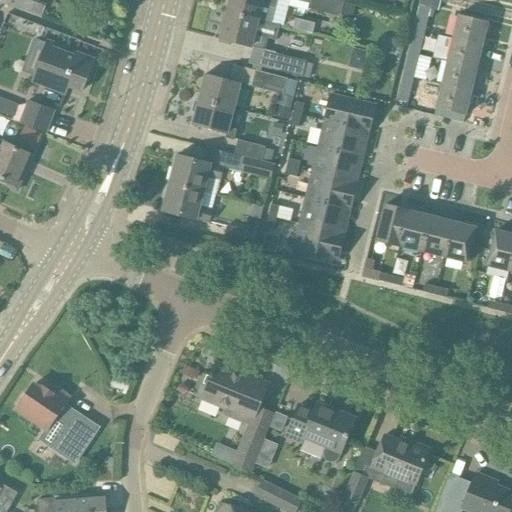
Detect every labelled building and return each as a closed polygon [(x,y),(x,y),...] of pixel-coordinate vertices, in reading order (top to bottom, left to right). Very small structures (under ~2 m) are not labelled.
[(17,0),(12,0),(11,6),(22,10),(25,3),(17,0)] [(231,0),(228,14),(280,26),(272,24),(278,0),(231,0)] [(344,2),(336,0),(289,0),(309,5),(308,9),(340,17),(341,15),(344,3),(344,2)] [(436,0),(421,0),(414,30),(425,32),(429,17),(434,18),(435,11),(439,12),(441,1),(436,0)] [(341,15),(345,16),(352,18),(355,6),(348,4),(344,3),(341,15)] [(276,40),(280,26),(228,14),(221,40),(252,48),(253,47),(266,51),(269,39),(276,40)] [(459,16),(453,39),(482,46),(488,23),(459,16)] [(409,53),(420,56),(425,32),(414,30),(409,53)] [(453,39),(448,62),(477,69),(482,46),(453,39)] [(83,92),(94,62),(76,55),(74,58),(50,49),(51,45),(36,40),(28,61),(36,63),(31,76),(50,83),(48,89),(62,94),(65,85),(83,92)] [(391,43),(389,51),(401,54),(403,46),(391,43)] [(403,76),(414,79),(420,56),(409,53),(403,76)] [(307,62),(276,54),(272,70),(303,78),(307,62)] [(448,62),(442,85),(471,92),(477,69),(448,62)] [(230,80),(251,82),(253,68),(231,66),(230,80)] [(256,70),(251,87),(280,95),(284,96),(288,79),(256,70)] [(206,75),(199,101),(234,110),(241,84),(206,75)] [(403,76),(397,100),(408,102),(414,79),(403,76)] [(280,95),(274,117),(288,120),(298,82),(288,79),(284,96),(283,95),(280,95)] [(471,92),(442,85),(436,109),(465,116),(471,92)] [(329,102),(324,122),(369,132),(375,106),(331,95),(329,102)] [(192,112),(195,113),(192,126),(227,135),(226,139),(235,141),(238,131),(230,129),(234,110),(199,101),(198,102),(195,101),(192,112)] [(54,112),(28,102),(20,124),(46,134),(54,112)] [(304,104),(297,102),(294,114),(302,115),(304,104)] [(291,126),(299,128),(302,115),(294,114),(291,126)] [(369,132),(324,122),(318,147),(363,158),(369,132)] [(275,123),(273,133),(281,135),(284,125),(275,123)] [(30,129),(23,145),(35,151),(43,135),(30,129)] [(245,158),(271,165),(274,151),(265,149),(265,148),(238,141),(234,156),(245,158)] [(0,179),(10,183),(8,188),(17,192),(25,174),(21,172),(29,155),(4,144),(4,145),(0,142),(0,179)] [(363,158),(318,147),(312,173),(356,184),(363,158)] [(170,185),(203,193),(207,177),(220,180),(223,168),(177,156),(170,185)] [(242,172),(271,179),(274,165),(271,165),(245,158),(242,172)] [(301,162),(290,159),(288,167),(299,170),(301,162)] [(299,170),(288,167),(286,174),(298,177),(299,170)] [(350,210),(356,184),(312,173),(306,199),(350,210)] [(203,193),(170,185),(163,212),(209,224),(212,211),(199,208),(203,193)] [(344,235),(350,210),(306,199),(300,224),(344,235)] [(277,219),(279,207),(272,206),(269,217),(277,219)] [(400,246),(408,211),(385,206),(376,241),(400,246)] [(408,211),(400,246),(422,252),(430,217),(408,211)] [(269,217),(266,228),(274,230),(277,219),(269,217)] [(430,217),(422,252),(444,257),(453,223),(430,217)] [(453,223),(444,257),(467,263),(476,228),(453,223)] [(300,224),(293,251),(337,262),(344,235),(300,224)] [(257,234),(228,227),(224,242),(253,249),(257,234)] [(510,271),(511,264),(511,234),(496,231),(487,266),(510,271)] [(390,284),(392,276),(380,274),(379,281),(390,284)] [(392,276),(390,284),(402,287),(404,279),(392,276)] [(425,285),(423,292),(434,295),(436,287),(425,285)] [(436,287),(434,295),(446,298),(448,290),(436,287)] [(490,301),(488,309),(489,309),(500,312),(502,304),(490,301)] [(511,306),(502,304),(500,312),(511,315),(511,313),(511,306)] [(217,363),(201,400),(225,410),(223,416),(251,427),(267,387),(233,374),(235,370),(217,363)] [(187,367),(184,375),(195,380),(199,372),(187,367)] [(34,385),(17,410),(46,430),(39,440),(54,449),(60,439),(61,439),(82,453),(94,435),(99,428),(66,406),(70,400),(56,390),(53,395),(44,389),(42,391),(34,385)] [(323,407),(317,404),(314,412),(299,406),(285,438),(301,445),(304,439),(326,448),(324,454),(324,458),(327,461),(331,463),(335,463),(338,460),(341,454),(355,420),(334,411),(332,414),(322,410),(323,407)] [(276,413),(270,427),(282,432),(288,418),(276,413)] [(237,452),(231,465),(234,466),(233,466),(249,473),(262,440),(247,433),(245,432),(237,452)] [(408,446),(385,436),(371,469),(415,486),(430,450),(409,442),(408,446)] [(209,458),(227,464),(233,449),(214,443),(209,458)] [(107,458),(92,481),(93,482),(113,481),(114,458),(107,458)] [(369,479),(354,472),(342,499),(344,500),(340,510),(344,511),(350,511),(354,504),(358,506),(369,479)] [(448,477),(434,511),(462,511),(463,510),(468,511),(510,511),(511,508),(511,491),(496,485),(496,487),(489,485),(488,484),(489,482),(474,476),(470,486),(448,477)] [(263,480),(255,496),(278,508),(287,511),(295,511),(302,500),(286,492),(263,480)] [(0,511),(2,511),(5,509),(8,511),(17,493),(0,483),(0,511)] [(105,511),(104,495),(37,500),(38,511),(105,511)] [(215,511),(239,511),(220,503),(215,511)]
